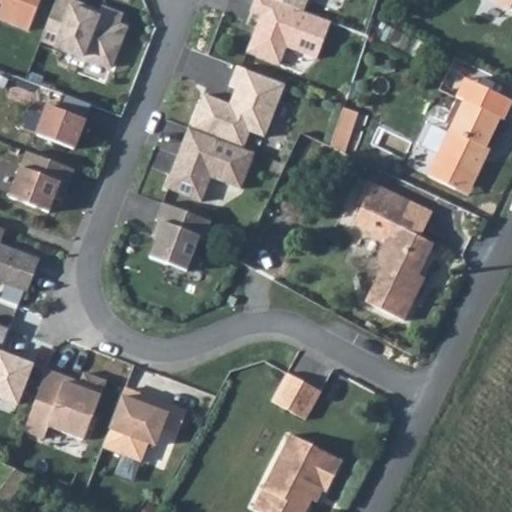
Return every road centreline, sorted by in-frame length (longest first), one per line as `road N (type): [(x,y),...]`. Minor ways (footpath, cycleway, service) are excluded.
road 1 (residential): [(428,400),(289,327),(249,325),(168,356),(121,338),(100,314),(88,258),(187,0)]
road 2 (residential): [(428,400),(511,231)]
road 3 (residential): [(372,511),(428,400)]
